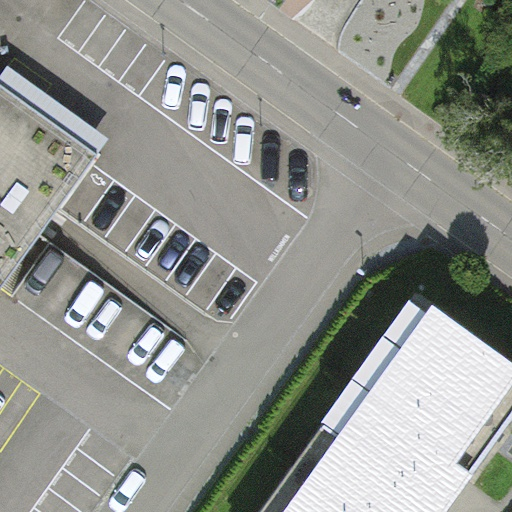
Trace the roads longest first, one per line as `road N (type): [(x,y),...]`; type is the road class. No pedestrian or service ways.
road 1 (residential): [(396,155),(133,511)]
road 2 (tertiary): [(396,155),(176,0)]
road 3 (unknown): [(158,478),(0,359)]
road 4 (tertiary): [(511,238),(396,155)]
